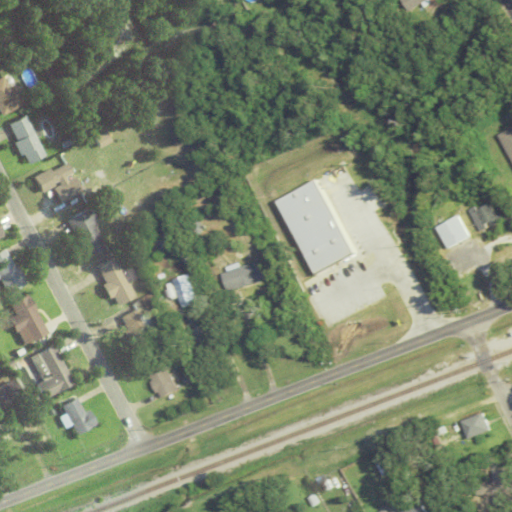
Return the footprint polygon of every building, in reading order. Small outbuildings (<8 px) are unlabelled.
[(7,2),(11,0),(21,0),(23,4),(12,10),(7,2)] [(430,0),(431,1),(410,14),(401,0),(430,0)] [(16,88),(25,106),(1,118),(0,116),(0,80),(3,79),(9,91),(16,88)] [(29,167),(24,157),(21,159),(13,145),(16,144),(7,127),(25,117),(46,158),(29,167)] [(511,126),(497,133),(511,166),(511,126)] [(95,148),(107,142),(101,131),(89,137),(95,148)] [(63,145),(72,141),(75,146),(66,151),(63,145)] [(66,180),(68,183),(74,179),(82,194),(61,206),(53,191),(59,187),(57,184),(53,187),(54,189),(42,196),(33,180),(47,172),(46,170),(51,167),(54,172),(67,165),(73,176),(66,180)] [(272,200),(310,275),(350,254),(312,179),(272,200)] [(500,217),(503,222),(493,228),(491,225),(486,228),(488,231),(482,235),(469,212),(476,208),(478,213),(490,206),(497,218),(500,217)] [(89,259),(83,247),(81,248),(68,222),(92,209),(99,222),(93,225),(106,251),(89,259)] [(443,249),(466,239),(457,216),(433,225),(443,249)] [(190,231),(198,222),(207,230),(199,239),(190,231)] [(193,247),(205,243),(210,260),(198,263),(193,247)] [(178,253),(189,250),(192,262),(181,264),(178,253)] [(0,283),(0,253),(4,251),(15,272),(17,270),(27,287),(7,298),(0,283)] [(113,300),(109,302),(101,288),(105,286),(95,268),(113,258),(135,299),(117,309),(113,300)] [(228,295),(222,276),(228,274),(227,269),(240,265),(241,269),(266,261),(273,280),(228,295)] [(174,281),(189,276),(199,306),(184,311),(174,281)] [(29,345),(21,349),(8,322),(15,318),(9,307),(28,297),(48,336),(30,346),(29,345)] [(147,301),(154,297),(160,308),(153,312),(147,301)] [(140,312),(143,317),(140,318),(157,347),(141,356),(134,344),(130,347),(123,334),(126,332),(123,327),(124,327),(121,320),(137,311),(138,313),(140,312)] [(35,387),(42,384),(29,360),(53,347),(74,386),(43,403),(35,387)] [(159,395),(157,397),(150,384),(153,383),(145,368),(161,360),(179,393),(162,401),(159,395)] [(183,380),(191,375),(196,381),(187,386),(183,380)] [(0,388),(10,383),(21,404),(0,415),(0,388)] [(27,400),(35,396),(39,405),(32,409),(27,400)] [(88,413),(96,428),(76,439),(61,409),(76,401),(84,416),(88,413)] [(463,419),(485,410),(492,427),(469,436),(463,419)] [(429,433),(436,430),(443,445),(435,448),(429,433)] [(421,447),(428,443),(438,461),(430,465),(421,447)] [(478,492),(472,492),(472,481),(495,481),(495,468),(511,468),(511,502),(494,502),(494,494),(478,494),(478,492)] [(418,481),(423,491),(418,493),(413,484),(409,486),(402,472),(408,470),(415,483),(418,481)] [(443,504),(435,508),(424,487),(445,477),(450,487),(449,488),(456,502),(445,507),(443,504)] [(300,494),(301,487),(311,489),(309,496),(300,494)] [(403,511),(400,505),(419,495),(428,511),(426,511),(403,511)] [(340,511),(333,501),(337,499),(345,511),(340,511)]
